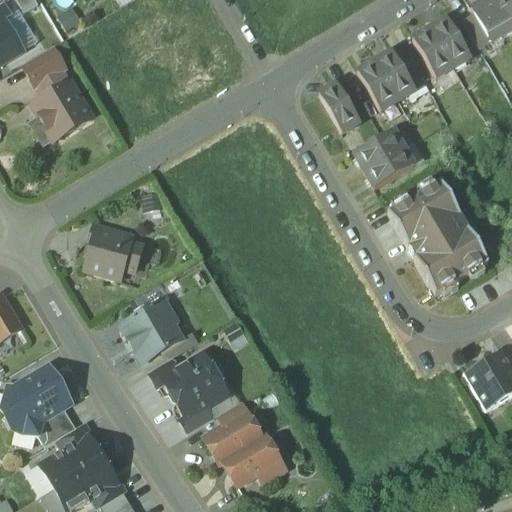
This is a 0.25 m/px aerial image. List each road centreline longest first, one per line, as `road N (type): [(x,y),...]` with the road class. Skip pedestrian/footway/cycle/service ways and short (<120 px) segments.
road 1 (residential): [(265,89),(403,311),(425,330),(457,335),(511,308)]
road 2 (residential): [(191,511),(11,241)]
road 3 (residential): [(265,89),(11,241)]
road 4 (residential): [(418,0),(265,89)]
